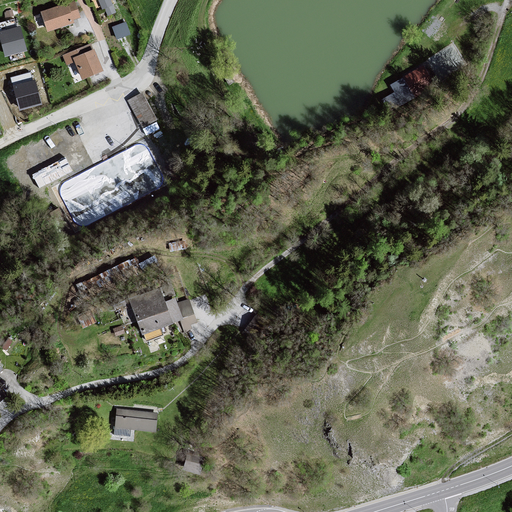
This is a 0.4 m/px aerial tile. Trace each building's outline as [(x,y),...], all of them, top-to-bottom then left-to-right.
[(100,0),(106,13),(116,8),(112,0),(100,0)] [(75,3),(43,13),(49,31),(74,22),(72,18),(79,16),(75,3)] [(126,19),(113,24),(117,36),(130,31),(126,19)] [(26,50),(20,27),(15,28),(14,21),(0,23),(0,34),(5,55),(26,50)] [(78,54),(62,59),(64,68),(76,64),(82,83),(102,76),(94,52),(77,57),(78,54)] [(426,64),(390,79),(399,102),(429,90),(424,78),(430,75),(426,64)] [(41,104),(34,81),(31,81),(29,74),(12,79),(21,110),(41,104)] [(166,120),(151,91),(128,103),(143,132),(166,120)] [(153,134),(48,189),(71,232),(176,176),(153,134)] [(173,279),(163,281),(166,294),(175,292),(173,279)] [(161,295),(130,307),(143,342),(174,330),(172,326),(164,306),(161,295)] [(175,302),(164,306),(172,326),(194,317),(188,303),(177,307),(175,302)] [(160,415),(116,410),(112,437),(130,439),(131,432),(157,435),(160,415)] [(205,458),(188,455),(184,474),(201,477),(205,458)]
